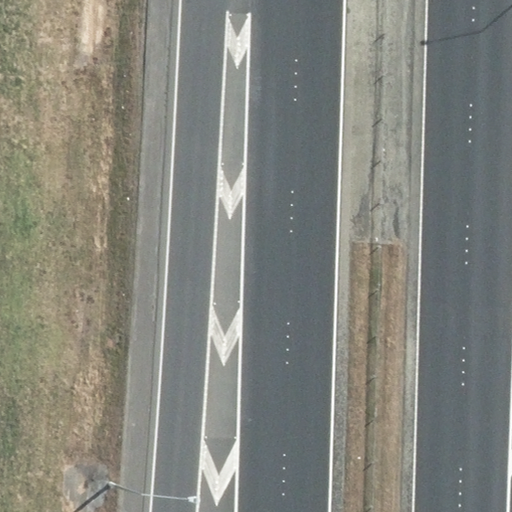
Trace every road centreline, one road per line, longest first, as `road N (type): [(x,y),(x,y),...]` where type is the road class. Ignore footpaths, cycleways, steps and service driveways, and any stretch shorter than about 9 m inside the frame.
road 1 (motorway): [(169,511),(215,0)]
road 2 (motorway): [(473,0),(459,511)]
road 3 (motorway): [(284,511),(298,0)]
